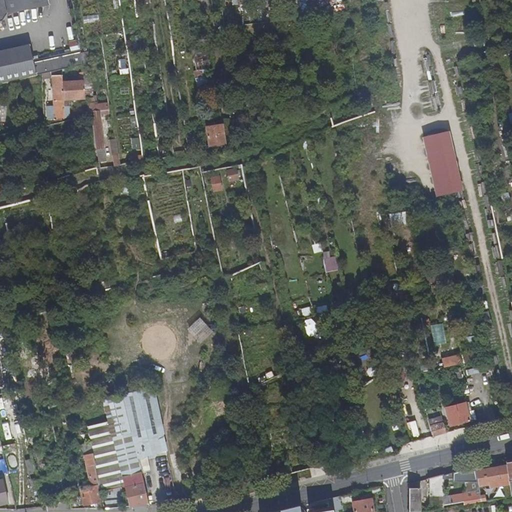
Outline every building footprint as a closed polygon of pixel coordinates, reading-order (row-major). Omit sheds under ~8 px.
[(0,0),(0,83),(43,74),(43,73),(83,65),(81,53),(33,61),(29,44),(0,50),(0,0)] [(0,0),(0,27),(5,26),(4,20),(7,13),(50,4),(48,0),(0,0)] [(483,24),(478,24),(476,24),(478,47),(486,47),(483,24)] [(202,69),(203,74),(208,74),(207,68),(210,68),(207,45),(194,46),(197,70),(202,69)] [(212,90),(210,73),(208,74),(203,74),(196,75),(199,93),(212,90)] [(55,118),(65,118),(64,106),(63,81),(63,75),(53,75),(55,118)] [(86,97),(85,81),(63,81),(64,106),(69,105),(69,98),(86,97)] [(357,93),(356,86),(345,91),(347,97),(357,93)] [(431,98),(435,109),(441,107),(437,95),(431,98)] [(107,96),(94,98),(96,111),(100,110),(103,110),(109,109),(107,96)] [(96,111),(94,98),(88,99),(89,112),(93,112),(97,149),(105,147),(101,114),(104,113),(103,110),(100,110),(96,111)] [(226,143),(223,124),(207,126),(209,146),(226,143)] [(423,136),(437,199),(462,194),(448,130),(423,136)] [(113,167),(120,165),(116,138),(111,140),(109,140),(113,167)] [(144,162),(142,154),(130,157),(132,164),(144,162)] [(226,169),(228,182),(241,179),(239,166),(226,169)] [(213,192),(223,189),(220,174),(210,177),(213,192)] [(391,223),(407,222),(406,210),(390,211),(391,223)] [(322,252),(326,272),(336,270),(332,250),(322,252)] [(310,336),(318,332),(310,318),(302,322),(310,336)] [(190,330),(198,339),(210,329),(202,319),(190,330)] [(463,355),(464,362),(486,357),(485,350),(463,355)] [(454,364),(464,362),(463,355),(463,354),(443,358),(445,366),(454,364)] [(132,432),(152,427),(161,425),(158,410),(153,388),(123,394),(132,432)] [(107,421),(111,436),(131,432),(122,395),(102,400),(107,421)] [(62,403),(59,396),(47,401),(48,408),(62,403)] [(470,420),(466,402),(446,407),(451,425),(470,420)] [(439,406),(426,410),(428,416),(428,417),(441,413),(439,406)] [(37,413),(35,407),(26,411),(28,416),(37,413)] [(430,426),(444,422),(442,417),(429,420),(430,426)] [(111,436),(107,421),(87,426),(90,442),(110,437),(111,437),(111,436)] [(444,422),(430,426),(432,432),(433,436),(446,432),(444,422)] [(152,427),(158,454),(167,452),(161,425),(152,427)] [(152,427),(132,432),(141,473),(152,471),(149,455),(157,453),(157,454),(158,454),(152,427)] [(111,437),(110,437),(117,459),(123,481),(142,475),(141,473),(132,432),(131,432),(111,436),(111,437)] [(110,437),(90,442),(91,444),(95,464),(117,459),(110,437)] [(32,458),(25,460),(28,475),(35,473),(32,458)] [(117,459),(95,464),(99,483),(101,492),(124,486),(123,481),(117,459)] [(96,482),(96,483),(99,483),(95,464),(86,466),(86,462),(82,463),(83,468),(85,467),(88,477),(89,476),(90,483),(96,482)] [(491,487),(510,484),(507,464),(483,468),(482,462),(475,464),(476,466),(479,484),(490,482),(491,487)] [(477,498),(478,502),(482,501),(479,484),(476,466),(462,470),(464,481),(473,479),(476,490),(444,495),(444,503),(477,498)] [(278,470),(279,477),(289,474),(287,468),(278,470)] [(430,478),(430,510),(443,508),(444,503),(444,495),(444,492),(444,485),(445,474),(430,478)] [(123,481),(124,486),(129,507),(148,502),(142,475),(123,481)] [(420,484),(410,485),(409,510),(419,510),(420,492),(423,492),(423,490),(420,489),(420,484)] [(93,503),(95,508),(102,509),(97,486),(80,489),(84,504),(93,503)] [(350,501),(349,494),(341,495),(343,502),(350,501)] [(343,511),(343,502),(341,495),(331,498),(332,510),(308,511),(343,511)] [(353,502),(354,511),(374,511),(372,498),(353,502)] [(372,498),(374,511),(386,511),(386,505),(372,498)]
